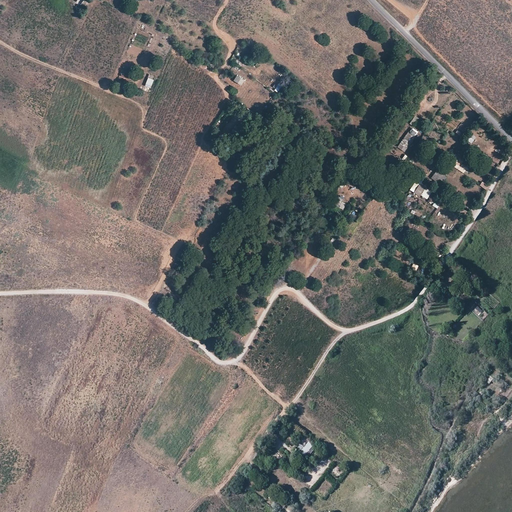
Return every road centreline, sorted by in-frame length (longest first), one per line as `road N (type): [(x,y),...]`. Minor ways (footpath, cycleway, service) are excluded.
road 1 (track): [(0,292),(138,297),(224,363),(280,283),(350,329),(417,301),(511,148)]
road 2 (unclassified): [(511,141),(370,0)]
road 3 (track): [(120,95),(0,40)]
road 4 (track): [(214,508),(288,406)]
